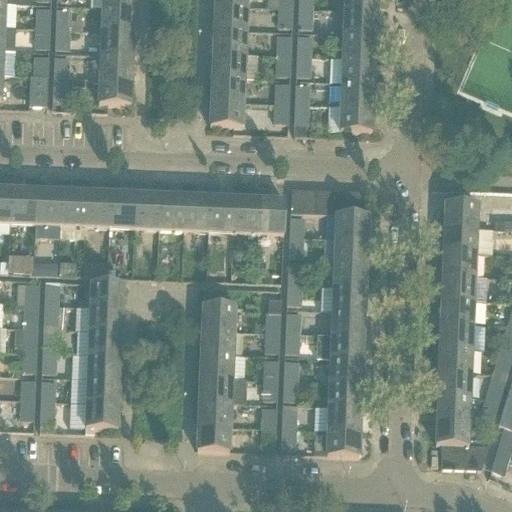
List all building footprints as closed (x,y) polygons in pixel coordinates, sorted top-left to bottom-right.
[(71,9),(70,0),(57,0),(57,8),(71,9)] [(102,0),(102,13),(134,14),(134,0),(102,0)] [(214,0),(214,11),(246,12),(246,0),(214,0)] [(278,0),(278,14),(292,14),(292,0),(278,0)] [(298,0),(298,15),(311,15),(311,0),(298,0)] [(343,0),(343,15),(376,16),(376,0),(343,0)] [(214,11),(213,35),(245,36),(246,12),(214,11)] [(102,13),(100,37),(133,38),(134,14),(102,13)] [(278,14),(277,33),(291,34),(292,14),(278,14)] [(36,15),(35,34),(49,35),(50,15),(36,15)] [(298,15),(297,34),(311,35),(311,15),(298,15)] [(343,15),(342,40),(375,41),(376,16),(343,15)] [(56,16),(55,35),(68,36),(69,16),(56,16)] [(35,34),(34,54),(48,54),(49,35),(35,34)] [(55,35),(54,55),(68,55),(68,36),(55,35)] [(213,35),(212,59),(244,60),(245,36),(213,35)] [(100,37),(99,61),(132,62),(133,38),(100,37)] [(342,40),(341,63),(374,65),(375,41),(342,40)] [(277,42),(276,62),(290,62),(291,43),(277,42)] [(297,43),(296,62),(309,63),(310,44),(297,43)] [(212,59),(211,82),(243,84),(244,60),(212,59)] [(99,61),(98,85),(131,87),(132,62),(99,61)] [(276,62),(275,81),(289,82),(290,62),(276,62)] [(296,62),(295,82),(309,82),(309,63),(296,62)] [(34,63),(33,82),(47,83),(48,63),(34,63)] [(54,63),(53,83),(66,84),(67,64),(54,63)] [(329,63),(329,87),(340,88),(373,89),(374,65),(341,63),(329,63)] [(29,82),(28,111),(46,112),(47,83),(33,82),(29,82)] [(211,82),(210,107),(242,108),(243,84),(211,82)] [(53,83),(52,102),(66,103),(66,84),(53,83)] [(71,85),(71,98),(84,99),(84,85),(71,85)] [(131,87),(98,85),(97,109),(130,110),(131,87)] [(340,88),(339,112),(372,113),(373,89),(340,88)] [(275,90),(274,110),(288,110),(289,91),(275,90)] [(295,91),(294,110),(308,111),(308,92),(295,91)] [(242,108),(210,107),(209,132),(241,133),(242,108)] [(274,110),(273,129),(287,129),(288,110),(274,110)] [(294,110),(293,130),(307,130),(308,111),(294,110)] [(327,112),(326,136),(338,136),(371,137),(372,113),(339,112),(327,112)] [(0,229),(9,230),(11,183),(2,182),(2,194),(0,194),(0,229)] [(11,183),(9,230),(34,231),(35,196),(20,195),(20,183),(11,183)] [(35,196),(34,231),(59,232),(60,185),(51,184),(51,196),(35,196)] [(59,232),(58,244),(73,245),(74,232),(83,233),(85,198),(69,197),(69,185),(60,185),(59,232)] [(85,198),(83,233),(108,234),(110,187),(101,186),(100,198),(85,198)] [(110,187),(108,234),(133,235),(134,200),(118,199),(119,187),(110,187)] [(134,200),(133,235),(157,236),(159,189),(150,188),(150,200),(134,200)] [(159,189),(157,236),(182,237),(183,202),(168,201),(168,189),(159,189)] [(183,202),(182,237),(207,238),(209,191),(200,190),(199,203),(183,202)] [(209,191),(207,238),(232,239),(233,204),(217,203),(218,191),(209,191)] [(233,204),(232,239),(256,240),(258,193),(249,192),(249,205),(233,204)] [(258,193),(256,240),(282,241),(284,206),(267,205),(267,193),(258,193)] [(289,219),(301,220),(302,195),(290,194),(289,219)] [(301,220),(314,220),(315,195),(302,195),(301,220)] [(314,220),(326,221),(327,196),(315,195),(314,220)] [(326,221),(335,221),(335,220),(338,220),(339,196),(327,196),(326,221)] [(339,196),(338,220),(350,221),(351,197),(339,196)] [(350,221),(362,221),(363,197),(351,197),(350,221)] [(443,233),(475,235),(476,210),(444,209),(443,233)] [(335,221),(334,245),(366,246),(367,221),(362,221),(350,221),(338,220),(335,220),(335,221)] [(289,224),(289,243),(302,244),(303,224),(289,224)] [(511,226),(503,226),(503,234),(511,234),(511,226)] [(443,233),(442,258),(472,259),(474,259),(491,260),(492,236),(492,235),(475,235),(443,233)] [(289,243),(288,263),(301,263),(302,244),(289,243)] [(334,245),(333,269),(365,270),(366,246),(334,245)] [(441,281),(473,283),(474,259),(442,258),(441,281)] [(13,262),(12,278),(30,279),(31,263),(13,262)] [(59,267),(58,279),(74,281),(75,269),(59,267)] [(44,268),(44,280),(55,281),(56,269),(44,268)] [(91,273),(90,282),(105,283),(105,268),(96,268),(91,273)] [(333,269),(332,293),(364,294),(365,270),(333,269)] [(287,272),(287,291),(300,292),(301,272),(287,272)] [(440,305),(472,307),(473,283),(441,281),(440,305)] [(90,287),(89,313),(121,314),(122,289),(90,287)] [(25,291),(24,310),(38,311),(38,292),(25,291)] [(287,291),(286,311),(299,311),(300,292),(287,291)] [(58,292),(44,292),(44,311),(57,312),(58,292)] [(320,292),(319,316),(331,317),(363,318),(364,294),(332,293),(320,292)] [(266,319),(265,338),(279,339),(279,319),(280,306),(268,305),(267,319),(266,319)] [(439,329),(471,330),(472,307),(440,305),(439,329)] [(24,310),(23,330),(37,330),(38,311),(24,310)] [(202,310),(201,336),(233,337),(234,312),(202,310)] [(44,311),(43,331),(56,331),(57,312),(44,311)] [(75,312),(74,336),(76,336),(88,337),(120,338),(121,314),(89,313),(75,312)] [(331,317),(330,340),(362,342),(363,318),(331,317)] [(285,320),(285,339),(298,340),(299,320),(285,320)] [(438,353),(470,354),(471,330),(439,329),(438,353)] [(76,336),(75,361),(87,361),(119,362),(120,338),(88,337),(76,336)] [(201,336),(200,359),(232,361),(233,337),(201,336)] [(265,338),(264,358),(278,358),(279,339),(265,338)] [(511,340),(504,338),(499,355),(511,359),(511,340)] [(36,340),(23,339),(22,358),(36,359),(36,340)] [(285,339),(284,359),(297,359),(298,340),(285,339)] [(42,340),(42,359),(55,360),(56,340),(42,340)] [(316,341),(315,364),(329,364),(361,366),(362,342),(330,340),(330,342),(316,341)] [(437,377),(469,378),(470,354),(438,353),(437,377)] [(511,365),(511,359),(499,355),(492,376),(507,381),(511,365)] [(22,358),(21,378),(35,378),(36,359),(22,358)] [(42,359),(41,379),(54,379),(55,360),(42,359)] [(200,359),(199,384),(231,385),(232,361),(200,359)] [(71,361),(70,383),(86,384),(118,385),(119,362),(87,361),(71,361)] [(329,364),(328,389),(360,390),(361,366),(329,364)] [(264,367),(263,386),(277,387),(277,367),(264,367)] [(299,367),(286,367),(285,387),(298,387),(299,367)] [(436,401),(468,402),(469,378),(437,377),(436,401)] [(86,384),(85,408),(117,409),(118,385),(86,384)] [(199,384),(198,408),(230,409),(242,410),(243,386),(231,385),(199,384)] [(263,386),(262,406),(276,406),(277,387),(263,386)] [(490,386),(485,403),(500,407),(505,390),(490,386)] [(21,387),(20,406),(34,407),(34,387),(21,387)] [(283,387),(282,406),(296,407),(296,388),(283,387)] [(41,388),(40,407),(53,408),(54,388),(41,388)] [(328,389),(327,413),(359,414),(360,390),(328,389)] [(511,393),(509,393),(497,430),(502,432),(511,436),(511,393)] [(435,424),(467,426),(468,402),(436,401),(435,424)] [(500,407),(485,403),(478,423),(493,428),(500,407)] [(34,407),(20,406),(19,426),(33,426),(34,407)] [(40,407),(39,427),(53,427),(53,408),(40,407)] [(117,409),(85,408),(84,433),(116,434),(117,409)] [(198,408),(197,432),(229,433),(230,409),(198,408)] [(327,413),(326,436),(358,438),(359,414),(327,413)] [(262,415),(261,434),(275,435),(276,415),(262,415)] [(282,416),(281,435),(294,436),(295,416),(282,416)] [(441,449),(453,450),(465,450),(466,450),(467,426),(435,424),(434,449),(441,449)] [(229,433),(197,432),(196,456),(228,457),(229,433)] [(490,476),(502,481),(511,449),(511,436),(502,432),(490,476)] [(275,435),(261,434),(260,453),(274,454),(275,435)] [(294,436),(281,435),(280,454),(294,455),(294,436)] [(358,438),(326,436),(325,461),(357,463),(358,438)] [(441,449),(440,473),(451,474),(452,474),(453,450),(441,449)] [(453,450),(452,474),(463,474),(464,474),(465,450),(453,450)] [(465,450),(464,474),(474,474),(475,450),(466,450),(465,450)] [(475,450),(474,474),(479,475),(487,451),(475,450)]
